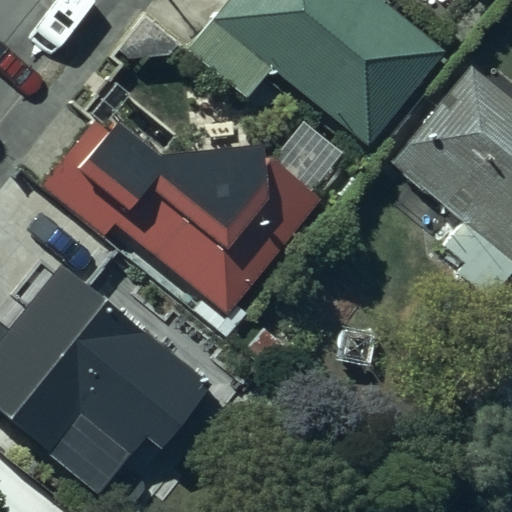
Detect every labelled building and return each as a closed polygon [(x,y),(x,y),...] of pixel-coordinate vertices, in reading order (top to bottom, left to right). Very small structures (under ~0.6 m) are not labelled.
[(361,156),(435,61),(355,0),(234,0),(207,36),(361,156)] [(511,120),(461,80),(384,174),(511,278),(511,120)] [(215,334),(314,212),(259,158),(156,182),(90,136),(45,191),(215,334)] [(160,433),(196,388),(58,278),(0,349),(0,427),(54,471),(114,396),(160,433)] [(283,402),(243,368),(213,405),(251,438),(283,402)]
